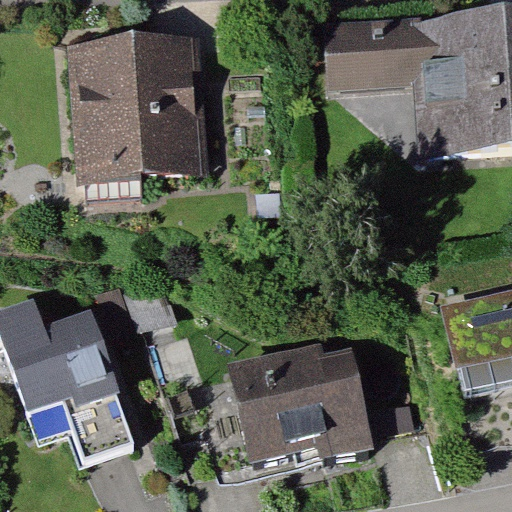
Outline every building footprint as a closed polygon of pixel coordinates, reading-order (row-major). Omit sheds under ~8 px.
[(511,28),(318,34),(320,109),(413,104),(416,177),(511,170),(511,28)] [(198,56),(68,63),(74,208),(206,197),(198,56)] [(511,302),(436,319),(456,413),(511,401),(511,302)] [(27,320),(0,330),(0,405),(11,438),(28,438),(34,457),(70,447),(81,474),(137,461),(95,329),(36,349),(27,320)] [(348,371),(225,395),(249,488),(369,461),(348,371)]
